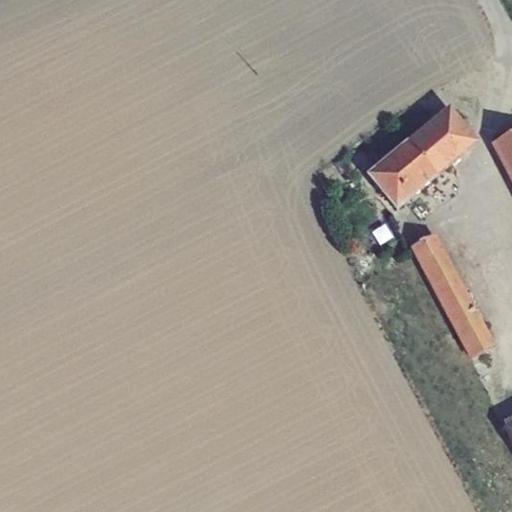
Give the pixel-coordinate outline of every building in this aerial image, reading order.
[(502,109),(511,102),(511,90),(497,100),(502,109)] [(366,176),(396,212),(436,179),(437,180),(474,149),(475,138),(449,106),(366,176)] [(511,133),(492,145),(511,183),(511,133)] [(435,234),(409,248),(469,361),(496,348),(435,234)] [(511,417),(500,424),(511,447),(511,417)]
